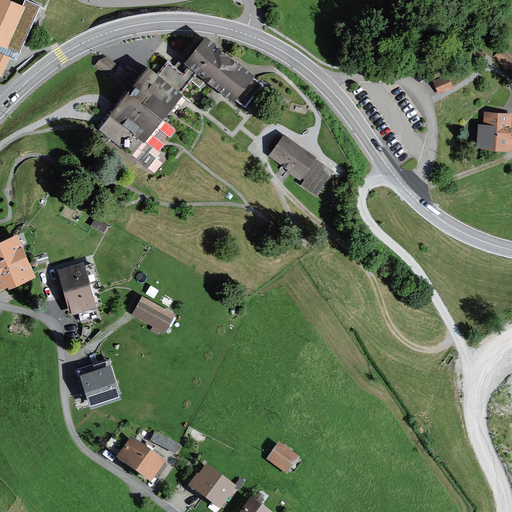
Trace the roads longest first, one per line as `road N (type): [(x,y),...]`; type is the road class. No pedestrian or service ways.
road 1 (track): [(400,180),(377,181),(362,199),(436,287),(466,341),(511,500)]
road 2 (tertiary): [(245,33),(317,77),(416,201),(459,229),(511,247)]
road 3 (residential): [(170,511),(77,436),(53,325),(0,305)]
road 4 (track): [(456,323),(443,346),(409,345),(386,320),(353,252),(275,180)]
road 5 (tertiary): [(0,111),(79,43),(112,31),(182,21),(245,33)]
